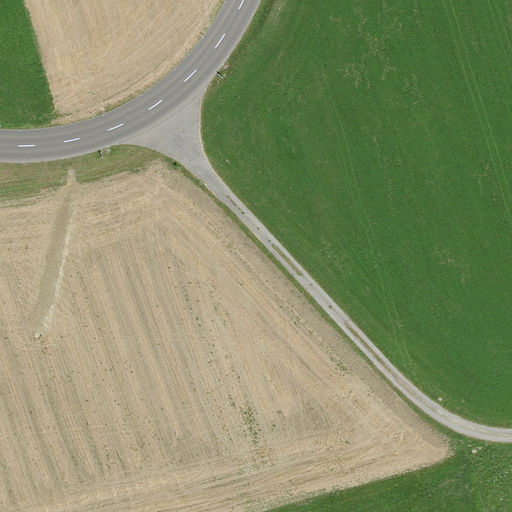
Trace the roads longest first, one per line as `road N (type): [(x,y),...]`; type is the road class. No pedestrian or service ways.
road 1 (track): [(155,105),(250,222),(384,359),(464,423),(511,427)]
road 2 (tertiary): [(0,145),(68,138),(155,105),(215,48),(243,0)]
